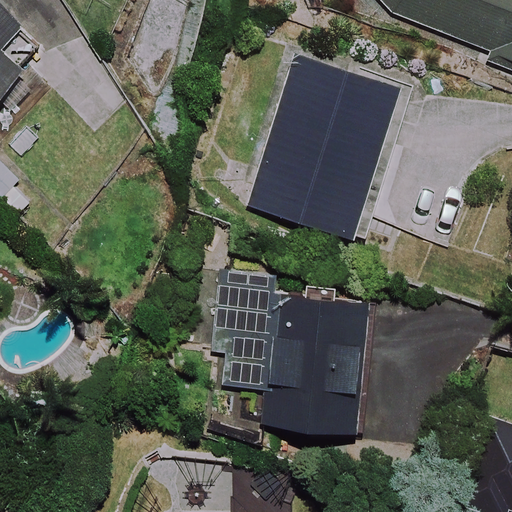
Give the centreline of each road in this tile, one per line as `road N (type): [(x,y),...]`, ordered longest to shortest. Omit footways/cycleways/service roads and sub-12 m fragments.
road 1 (unknown): [(511,160),(495,155),(462,164),(445,180),(415,254)]
road 2 (unknown): [(511,377),(384,337)]
